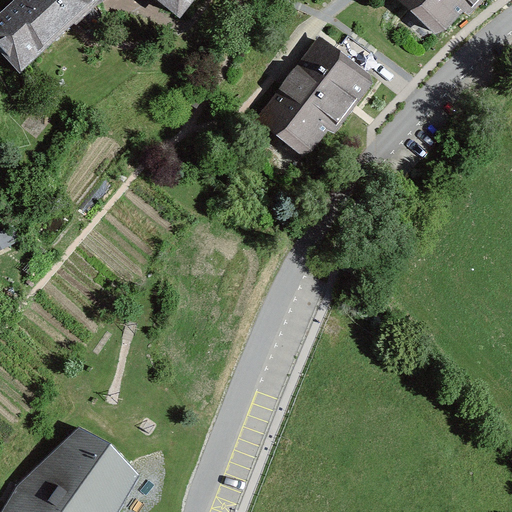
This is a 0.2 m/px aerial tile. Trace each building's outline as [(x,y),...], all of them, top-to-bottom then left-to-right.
[(12,0),(0,12),(0,51),(21,74),(97,1),(96,0),(12,0)] [(158,0),(183,19),(198,0),(158,0)] [(396,0),(443,43),(483,0),(396,0)] [(318,42),(257,120),(309,160),(370,83),(318,42)] [(16,485),(0,511),(122,511),(141,476),(111,443),(80,428),(16,485)]
